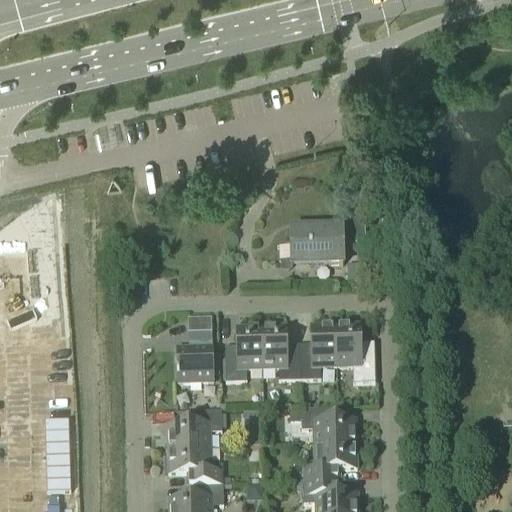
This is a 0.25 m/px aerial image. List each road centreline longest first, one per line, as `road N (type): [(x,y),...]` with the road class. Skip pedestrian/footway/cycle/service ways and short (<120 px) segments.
road 1 (residential): [(137,511),(137,315),(151,306),(384,304)]
road 2 (primary): [(0,96),(405,0)]
road 3 (residential): [(390,511),(384,304)]
